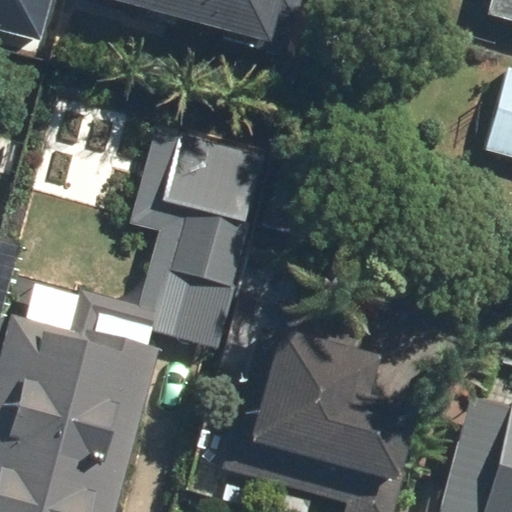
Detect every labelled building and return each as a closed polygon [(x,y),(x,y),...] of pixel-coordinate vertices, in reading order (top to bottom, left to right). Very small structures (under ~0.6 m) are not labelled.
[(291,52),(304,0),(97,0),(97,2),(291,52)] [(511,0),(490,0),(487,13),(511,19),(511,0)] [(511,65),(510,65),(485,153),(511,160),(511,65)] [(256,147),(150,129),(134,227),(157,231),(140,331),(223,345),(256,147)] [(328,271),(279,253),(258,309),(306,327),(328,271)] [(0,511),(122,511),(163,351),(10,313),(0,352),(0,511)] [(386,355),(276,327),(248,440),(390,476),(408,407),(375,399),(386,355)] [(511,511),(511,402),(475,392),(441,511),(511,511)]
